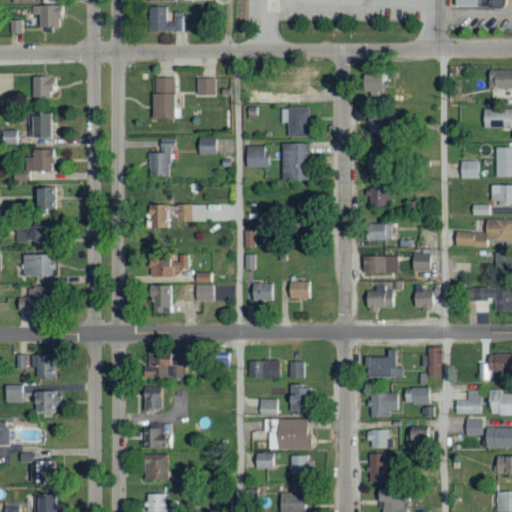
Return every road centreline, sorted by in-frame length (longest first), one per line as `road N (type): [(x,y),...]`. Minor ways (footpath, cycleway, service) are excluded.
road 1 (residential): [(511,48),(0,53)]
road 2 (residential): [(120,511),(119,0)]
road 3 (residential): [(94,0),(95,511)]
road 4 (residential): [(511,333),(0,334)]
road 5 (residential): [(346,511),(344,51)]
